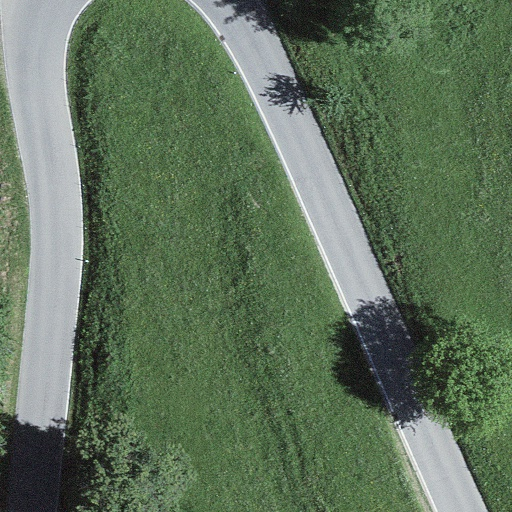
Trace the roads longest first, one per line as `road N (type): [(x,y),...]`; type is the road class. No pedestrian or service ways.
road 1 (tertiary): [(225,0),(252,44),(455,511)]
road 2 (tertiary): [(28,511),(53,223),(34,22),(39,0)]
